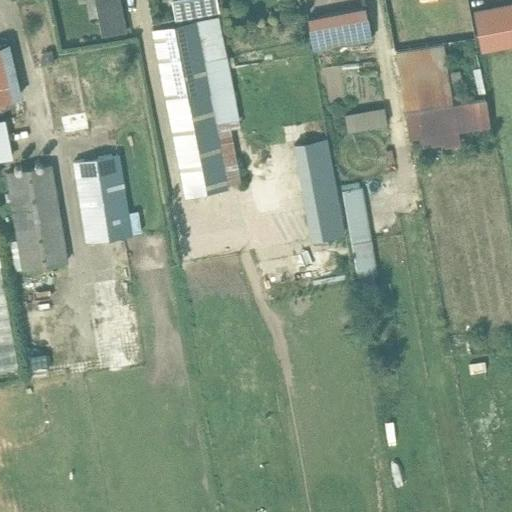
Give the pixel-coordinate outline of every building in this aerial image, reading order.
[(120,0),(93,0),(101,35),(126,30),(120,0)] [(215,0),(177,0),(171,1),(175,20),(218,12),(215,0)] [(483,50),(511,44),(511,1),(475,9),(483,50)] [(364,10),(307,20),(312,49),(369,39),(364,10)] [(217,17),(151,30),(183,198),(241,187),(229,129),(239,127),(217,17)] [(0,101),(23,96),(9,41),(0,43),(0,101)] [(405,121),(406,121),(409,140),(492,127),(487,96),(452,102),(443,46),(395,53),(405,121)] [(44,52),(41,57),(43,65),(54,62),(51,50),(44,52)] [(84,115),(70,117),(72,131),(86,129),(84,115)] [(0,159),(13,158),(7,118),(0,118),(0,159)] [(131,234),(118,154),(72,162),(85,242),(131,234)] [(67,263),(51,165),(4,173),(21,270),(67,263)] [(377,275),(364,183),(343,186),(357,278),(377,275)] [(0,271),(0,370),(17,368),(0,271)]
